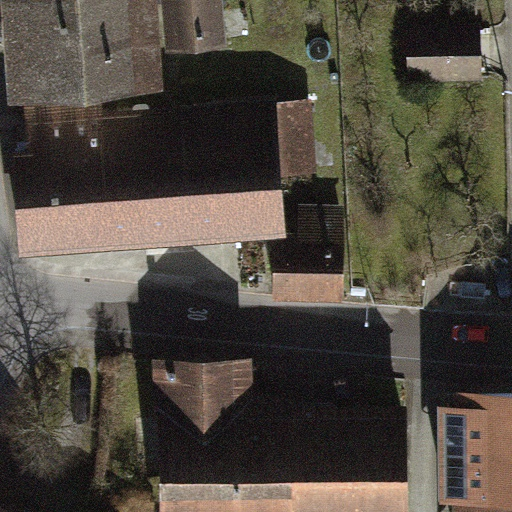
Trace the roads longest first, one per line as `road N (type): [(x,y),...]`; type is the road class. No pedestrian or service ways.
road 1 (residential): [(0,297),(435,340)]
road 2 (residential): [(435,340),(424,511)]
